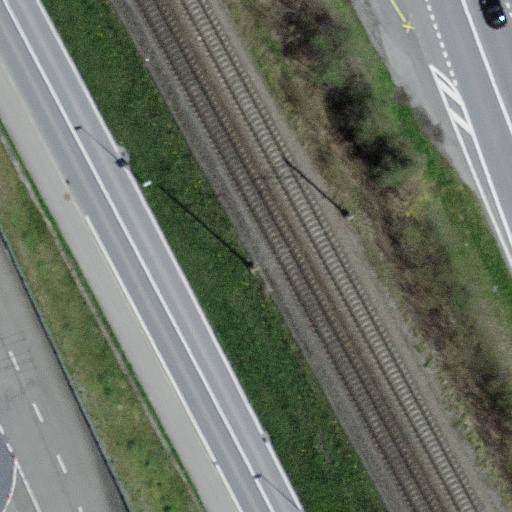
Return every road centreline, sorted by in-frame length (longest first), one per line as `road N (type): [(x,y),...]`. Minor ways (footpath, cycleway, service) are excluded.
road 1 (unclassified): [(6,0),(271,511)]
road 2 (primary): [(463,0),(511,129)]
